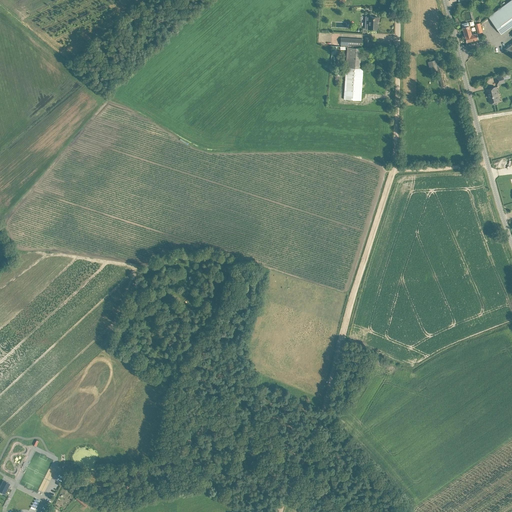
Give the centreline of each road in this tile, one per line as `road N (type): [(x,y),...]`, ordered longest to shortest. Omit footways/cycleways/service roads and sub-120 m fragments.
road 1 (track): [(397,45),(391,170),(319,419),(278,511)]
road 2 (unclassified): [(511,243),(445,0)]
